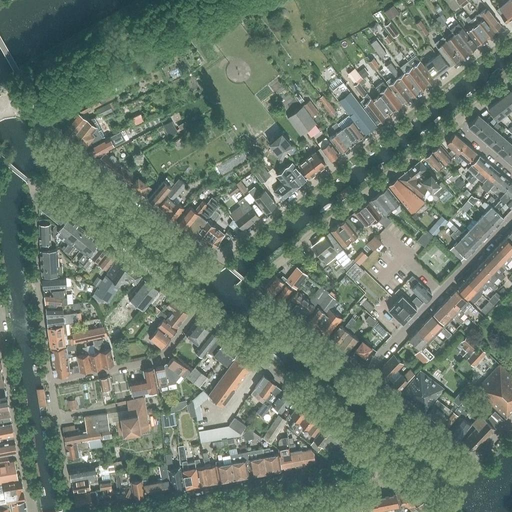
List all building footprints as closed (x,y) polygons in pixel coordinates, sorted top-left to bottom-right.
[(511,18),(511,0),(507,0),(496,10),(507,23),(511,18)] [(389,19),(399,11),(393,5),(384,12),(389,19)] [(483,18),(494,32),(502,26),(487,8),(479,13),(480,15),(480,14),(483,18)] [(471,20),(475,24),(486,38),(494,32),(483,18),(480,14),(480,15),(479,13),(471,19),(471,20)] [(444,22),(442,18),(440,15),(436,18),(442,27),(446,24),(444,22)] [(415,23),(420,30),(425,26),(420,19),(415,23)] [(486,38),(475,24),(471,20),(468,22),(471,27),(467,31),(478,45),(486,38)] [(457,22),(453,25),(454,27),(450,29),(452,32),(468,53),(477,46),(466,32),(465,32),(458,23),(457,22)] [(387,24),(382,28),(390,36),(394,31),(387,24)] [(429,33),(425,27),(420,30),(424,37),(429,33)] [(460,59),(468,53),(452,32),(444,38),(460,59)] [(438,47),(441,51),(452,65),(460,59),(444,38),(442,35),(437,39),(438,40),(435,43),(438,47)] [(386,53),(376,39),(371,43),(381,57),(386,53)] [(440,52),(424,65),(434,79),(451,66),(440,52)] [(426,85),(434,79),(424,65),(416,54),(408,61),(412,66),(426,85)] [(374,70),(379,67),(373,58),(368,62),(374,70)] [(408,61),(400,67),(404,72),(419,91),(426,85),(412,66),(408,61)] [(397,70),(391,62),(387,65),(395,76),(397,74),(397,70)] [(355,67),(361,79),(369,75),(363,63),(355,67)] [(404,72),(397,78),(411,97),(419,91),(404,72)] [(388,84),(389,84),(404,103),(411,97),(397,78),(394,81),(391,77),(389,75),(387,75),(384,78),(386,81),(388,84)] [(331,91),(338,99),(338,100),(349,114),(350,114),(365,133),(376,125),(343,82),(340,78),(339,78),(330,85),(329,86),(332,90),(331,91)] [(401,105),(391,91),(383,81),(375,87),(379,93),(393,111),(401,105)] [(386,117),(371,99),(358,82),(353,86),(364,98),(360,101),(378,123),(386,117)] [(83,113),(102,104),(107,101),(114,97),(110,89),(77,106),(83,113)] [(511,92),(511,91),(503,97),(511,107),(511,92)] [(386,117),(393,111),(379,93),(371,99),(386,117)] [(511,107),(503,97),(496,102),(505,115),(511,109),(511,107)] [(329,102),(324,106),(329,113),(334,109),(329,102)] [(496,102),(488,108),(498,121),(505,115),(496,102)] [(101,116),(113,110),(109,103),(97,109),(101,116)] [(300,135),(315,123),(302,106),(293,113),(287,117),(300,135)] [(62,131),(72,139),(87,119),(77,111),(74,116),(62,131)] [(353,143),(365,133),(350,114),(349,114),(338,123),(353,143)] [(468,126),(475,132),(485,121),(478,115),(468,126)] [(81,146),(86,140),(97,127),(95,122),(97,121),(95,117),(88,120),(87,119),(72,139),(81,146)] [(178,132),(172,121),(163,125),(169,137),(178,132)] [(493,127),(485,121),(475,132),(483,139),(493,127)] [(338,123),(337,122),(332,126),(337,132),(329,138),(341,152),(353,143),(338,123)] [(497,130),(501,126),(497,122),(493,127),(483,139),(490,145),(500,133),(497,130)] [(97,127),(86,140),(81,146),(86,149),(104,140),(106,138),(105,136),(102,137),(97,127)] [(126,140),(121,131),(106,138),(104,140),(86,149),(95,157),(126,140)] [(291,155),(297,150),(281,133),(269,143),(280,155),(286,150),(291,155)] [(446,143),(453,148),(458,153),(466,143),(455,133),(446,143)] [(507,139),(500,133),(490,145),(497,151),(507,139)] [(324,139),(318,143),(322,148),(321,148),(330,160),(339,154),(326,137),(324,139)] [(497,151),(504,157),(511,148),(511,143),(507,139),(497,151)] [(470,163),(479,154),(476,152),(466,143),(458,153),(455,155),(453,158),(458,163),(463,158),(468,162),(468,161),(470,163)] [(440,145),(432,151),(444,165),(445,164),(449,169),(451,167),(448,164),(447,165),(446,163),(452,158),(440,145)] [(315,151),(308,157),(318,170),(325,164),(315,151)] [(445,164),(444,165),(432,151),(425,157),(437,170),(441,167),(442,168),(441,168),(447,174),(449,176),(452,173),(450,171),(449,169),(445,164)] [(132,184),(141,192),(141,193),(148,198),(155,190),(148,185),(149,183),(138,175),(137,177),(115,161),(116,159),(116,157),(113,155),(111,155),(110,156),(106,153),(97,158),(131,185),(132,184)] [(480,155),(467,169),(472,173),(466,179),(469,182),(487,161),(480,155)] [(318,170),(308,157),(304,160),(298,165),(309,178),(318,170)] [(420,197),(428,188),(416,178),(427,169),(420,160),(398,178),(420,197)] [(486,177),(487,178),(495,169),(487,161),(469,182),(471,184),(477,177),(482,181),(486,177)] [(274,191),(281,199),(300,184),(306,179),(292,162),(276,174),(280,179),(275,184),(278,188),(274,191)] [(270,176),(262,166),(253,173),(261,183),(270,176)] [(491,189),(503,175),(495,169),(487,178),(483,182),(484,183),(481,186),(487,192),(487,191),(490,188),(491,189)] [(452,174),(452,173),(449,176),(448,178),(452,183),(460,175),(456,170),(452,174)] [(431,173),(422,180),(431,190),(439,184),(431,173)] [(510,182),(503,175),(491,189),(497,195),(501,190),(502,191),(510,182)] [(167,177),(155,190),(148,198),(156,205),(166,193),(174,184),(167,177)] [(159,206),(175,220),(182,210),(184,208),(178,203),(182,199),(178,195),(187,185),(179,178),(174,184),(166,193),(168,195),(159,206)] [(411,212),(425,201),(420,197),(398,178),(389,185),(411,212)] [(247,189),(240,181),(236,184),(243,192),(247,189)] [(511,194),(511,183),(510,182),(502,191),(498,196),(501,198),(505,202),(511,194)] [(231,195),(233,193),(238,190),(234,185),(227,190),(231,195)] [(393,208),(398,204),(400,202),(388,186),(371,199),(383,215),(387,212),(390,210),(393,208)] [(276,204),(276,203),(265,189),(260,193),(255,187),(249,191),(265,212),(276,204)] [(474,206),(479,199),(476,197),(475,198),(471,195),(469,197),(467,199),(471,203),(474,206)] [(177,221),(195,235),(207,220),(220,203),(212,197),(206,204),(202,200),(195,210),(189,206),(185,212),(182,210),(175,220),(177,221)] [(243,229),(259,217),(243,197),(238,201),(241,205),(231,213),(243,229)] [(59,224),(66,215),(45,199),(39,207),(59,224)] [(361,208),(355,212),(365,225),(371,220),(373,223),(377,220),(385,227),(391,220),(386,215),(385,217),(383,216),(383,215),(381,216),(369,201),(360,208),(361,208)] [(485,206),(486,205),(489,208),(484,214),(496,225),(504,217),(501,215),(497,211),(493,207),(488,203),(485,201),(483,205),(485,206)] [(224,219),(229,214),(221,207),(217,213),(224,219)] [(456,218),(463,210),(463,209),(460,207),(453,215),(456,218)] [(489,233),(496,225),(484,214),(483,213),(476,221),(489,233)] [(438,223),(443,227),(448,221),(443,216),(438,223)] [(62,241),(63,240),(76,223),(68,217),(59,227),(56,224),(53,227),(53,238),(57,238),(57,235),(61,239),(60,239),(62,241)] [(208,220),(207,220),(195,235),(203,241),(213,247),(226,231),(217,224),(217,223),(210,217),(208,220)] [(48,218),(40,219),(40,247),(51,247),(50,223),(48,223),(48,218)] [(239,227),(233,219),(229,225),(236,230),(239,227)] [(339,225),(331,231),(344,246),(358,235),(346,219),(339,225)] [(466,226),(469,229),(481,241),(489,233),(476,221),(473,219),(466,226)] [(65,252),(66,251),(84,229),(76,223),(63,240),(68,244),(68,245),(63,250),(65,252)] [(451,228),(454,231),(474,249),(481,241),(469,229),(468,230),(466,228),(462,232),(454,224),(451,228)] [(76,246),(81,250),(93,236),(84,229),(66,251),(70,254),(76,246)] [(450,234),(457,241),(449,249),(460,260),(465,255),(466,256),(474,249),(454,231),(450,234)] [(329,232),(312,246),(321,258),(322,257),(326,263),(335,256),(338,259),(344,267),(352,260),(329,232)] [(81,250),(85,253),(79,261),(84,265),(101,242),(100,243),(99,242),(99,241),(93,236),(81,250)] [(511,242),(507,237),(499,246),(509,255),(511,258),(511,242)] [(109,249),(101,242),(84,265),(83,266),(86,268),(94,259),(98,263),(109,249)] [(369,255),(373,251),(368,246),(364,250),(369,255)] [(420,258),(435,274),(444,266),(436,257),(440,253),(433,246),(420,258)] [(499,246),(491,254),(501,264),(509,255),(499,246)] [(40,250),(43,276),(63,274),(62,266),(59,266),(58,249),(40,250)] [(117,255),(109,249),(98,263),(106,269),(117,255)] [(491,254),(483,263),(493,272),(498,277),(501,280),(505,276),(497,268),(501,264),(491,254)] [(103,280),(98,287),(92,296),(102,303),(104,300),(109,302),(126,276),(133,282),(132,284),(134,285),(135,285),(142,276),(143,275),(118,257),(103,280)] [(493,272),(483,263),(475,271),(485,280),(488,284),(494,289),(497,286),(493,282),(498,277),(493,272)] [(265,288),(275,296),(283,302),(283,301),(292,290),(294,292),(296,290),(308,275),(297,267),(287,279),(283,276),(280,279),(275,275),(265,288)] [(488,284),(485,280),(475,271),(467,279),(480,292),(488,284)] [(63,274),(43,276),(44,289),(66,288),(66,274),(63,274)] [(431,293),(412,275),(409,279),(415,284),(411,288),(424,301),(431,293)] [(93,283),(98,287),(103,280),(97,276),(93,283)] [(144,277),(142,276),(135,285),(137,286),(132,292),(148,305),(150,302),(159,290),(160,290),(144,277)] [(459,288),(468,296),(475,303),(478,300),(475,297),(480,292),(467,279),(459,288)] [(283,301),(285,303),(286,305),(291,309),(293,309),(296,311),(296,313),(303,319),(318,302),(320,304),(329,293),(330,292),(322,287),(310,302),(309,301),(310,300),(298,291),(297,291),(296,290),(294,292),(292,290),(283,301)] [(67,304),(66,288),(44,289),(45,304),(62,305),(67,304)] [(159,290),(150,302),(155,305),(164,294),(159,290)] [(464,313),(468,309),(474,315),(478,311),(468,301),(456,290),(449,298),(464,313)] [(488,300),(493,304),(501,296),(496,292),(488,300)] [(320,304),(307,321),(315,327),(330,309),(337,300),(329,293),(320,304)] [(408,318),(416,309),(402,295),(388,309),(403,323),(408,317),(408,318)] [(412,301),(418,307),(422,303),(416,297),(412,301)] [(460,317),(464,313),(449,298),(441,306),(452,317),(456,320),(460,324),(463,321),(460,317)] [(171,310),(167,315),(168,315),(165,318),(176,327),(188,312),(178,304),(177,305),(171,299),(166,306),(171,310)] [(361,304),(370,312),(374,307),(365,299),(361,304)] [(481,309),(485,314),(494,305),(489,301),(481,309)] [(47,326),(48,326),(64,324),(65,323),(66,323),(78,322),(77,312),(63,314),(63,306),(46,306),(47,326)] [(449,320),(452,317),(441,306),(434,314),(453,332),(457,328),(449,320)] [(168,315),(167,315),(157,307),(153,312),(162,319),(157,326),(158,327),(149,338),(161,347),(170,336),(171,336),(177,328),(176,327),(165,318),(168,315)] [(330,309),(315,327),(317,329),(327,337),(327,336),(338,322),(342,318),(330,309)] [(377,321),(369,315),(365,320),(373,326),(377,321)] [(452,334),(432,315),(424,323),(436,334),(440,330),(448,338),(452,334)] [(340,324),(329,338),(337,344),(352,325),(356,320),(352,317),(344,327),(340,324)] [(188,336),(199,344),(194,350),(202,357),(219,337),(197,320),(177,346),(179,347),(184,341),(188,336)] [(378,322),(374,327),(378,331),(383,327),(378,322)] [(65,323),(64,324),(48,326),(50,346),(69,344),(69,345),(74,344),(74,343),(108,336),(104,326),(72,332),(73,338),(68,338),(67,335),(66,323),(65,323)] [(424,323),(417,330),(429,342),(432,338),(441,345),(444,342),(436,334),(424,323)] [(352,325),(337,344),(348,353),(359,339),(353,334),(356,329),(352,325)] [(467,335),(468,334),(472,330),(466,325),(462,330),(467,335)] [(424,346),(429,342),(417,330),(409,339),(430,358),(433,355),(424,346)] [(459,344),(470,355),(479,345),(468,334),(467,335),(459,344)] [(103,366),(114,364),(111,348),(105,349),(103,339),(97,340),(103,366)] [(350,354),(349,354),(364,366),(371,357),(376,350),(371,346),(362,339),(356,346),(356,345),(350,354)] [(92,369),(103,366),(97,340),(93,341),(95,352),(89,353),(92,369)] [(224,341),(214,355),(226,365),(237,351),(224,341)] [(73,366),(73,368),(74,372),(80,371),(92,369),(89,353),(87,346),(87,347),(86,343),(84,343),(85,347),(82,347),(84,354),(77,356),(79,365),(73,366)] [(69,345),(68,345),(67,346),(51,348),(52,360),(68,357),(67,351),(76,349),(75,345),(69,345)] [(479,345),(470,355),(467,359),(474,366),(487,352),(479,345)] [(418,351),(414,354),(424,363),(428,360),(418,351)] [(229,367),(208,394),(223,406),(251,367),(252,366),(252,365),(252,364),(252,363),(239,353),(229,367)] [(403,376),(397,370),(403,363),(394,354),(375,374),(389,385),(397,392),(415,373),(410,369),(403,376)] [(169,364),(167,366),(176,381),(181,375),(184,378),(190,371),(190,370),(187,367),(187,368),(174,356),(168,363),(169,364)] [(74,372),(73,368),(70,368),(68,357),(52,360),(54,375),(74,372)] [(511,411),(511,375),(499,364),(488,376),(476,389),(506,418),(511,411)] [(168,385),(177,383),(176,381),(167,366),(165,367),(164,365),(156,367),(159,384),(160,391),(169,389),(168,385)] [(195,366),(187,377),(200,387),(208,377),(195,366)] [(132,395),(158,390),(153,367),(144,369),(146,382),(138,384),(137,382),(130,383),(132,395)] [(420,370),(401,394),(425,413),(444,388),(447,383),(445,381),(442,386),(420,370)] [(251,393),(263,403),(276,384),(275,383),(274,382),(274,380),(273,379),(271,379),(268,377),(264,375),(251,393)] [(100,378),(102,390),(110,388),(108,377),(100,378)] [(276,384),(263,403),(256,412),(262,416),(270,407),(272,404),(282,412),(294,396),(287,391),(287,389),(286,388),(284,389),(280,386),(279,386),(278,384),(277,385),(276,384)] [(100,392),(92,394),(94,403),(102,402),(100,392)] [(121,419),(123,434),(150,430),(148,416),(147,411),(145,396),(129,400),(131,414),(124,415),(124,414),(119,415),(120,419),(121,419)] [(0,422),(12,420),(7,398),(6,398),(0,399),(0,422)] [(454,411),(453,410),(437,399),(426,414),(441,425),(447,429),(459,415),(454,411)] [(467,404),(462,401),(454,411),(459,415),(460,416),(448,431),(460,439),(471,424),(468,422),(463,418),(468,412),(464,408),(467,404)] [(305,406),(304,405),(302,403),(300,403),(299,402),(290,415),(296,419),(289,427),(293,431),(297,426),(296,426),(299,422),(309,410),(305,406)] [(309,410),(299,422),(296,426),(297,426),(300,429),(303,425),(308,429),(318,417),(317,416),(316,415),(314,413),(313,413),(309,410)] [(174,412),(161,413),(163,426),(175,424),(174,412)] [(493,413),(486,421),(495,429),(502,422),(493,413)] [(107,414),(104,414),(85,417),(86,429),(78,431),(78,428),(75,428),(74,426),(63,428),(65,443),(89,440),(100,438),(101,438),(102,437),(111,436),(110,431),(112,430),(111,427),(110,427),(108,419),(107,414)] [(263,438),(271,443),(287,420),(279,414),(263,438)] [(463,441),(475,450),(495,429),(486,421),(479,415),(472,423),(476,427),(463,441)] [(229,425),(230,426),(199,431),(201,443),(212,441),(213,447),(223,445),(222,440),(241,436),(244,433),(245,430),(248,427),(234,417),(229,425)] [(0,422),(0,435),(13,433),(14,433),(12,420),(0,422)] [(315,422),(308,432),(314,436),(321,426),(315,422)] [(352,442),(351,442),(337,431),(334,429),(334,428),(328,423),(314,440),(322,447),(324,449),(331,440),(341,448),(338,451),(345,457),(350,456),(357,447),(352,442)] [(0,455),(8,454),(17,452),(15,440),(14,440),(13,433),(0,435),(0,455)] [(286,468),(288,467),(291,467),(293,466),(290,450),(289,447),(288,437),(280,439),(278,441),(278,444),(279,446),(281,447),(281,448),(278,448),(279,452),(280,452),(283,469),(286,468)] [(288,437),(289,447),(290,450),(293,466),(299,465),(302,465),(304,464),(301,448),(300,448),(296,449),(295,443),(293,444),(292,441),(293,441),(292,438),(288,438),(288,437)] [(100,438),(89,440),(90,448),(101,446),(100,438)] [(315,457),(313,450),(311,447),(307,448),(307,444),(299,438),(298,438),(300,448),(301,448),(304,464),(316,462),(316,461),(316,458),(315,457)] [(78,450),(90,448),(89,440),(65,443),(68,459),(79,456),(78,450)] [(322,447),(314,440),(310,445),(318,451),(322,447)] [(186,487),(200,484),(196,466),(188,468),(187,460),(185,460),(183,445),(178,446),(180,464),(182,464),(183,469),(186,487)] [(274,454),(273,449),(270,449),(270,447),(262,449),(263,451),(267,471),(282,469),(279,453),(274,454)] [(247,451),(230,454),(231,462),(234,478),(250,475),(247,459),(248,459),(247,451)] [(256,457),(248,459),(251,474),(267,471),(263,451),(255,452),(256,457)] [(203,453),(205,466),(208,483),(219,481),(216,464),(211,465),(209,457),(208,457),(208,452),(203,453)] [(0,483),(18,480),(14,461),(9,462),(8,454),(0,455),(0,483)] [(181,471),(180,466),(172,468),(172,466),(173,465),(171,454),(166,454),(169,473),(171,489),(174,489),(182,487),(184,487),(182,471),(181,471)] [(200,484),(208,483),(205,466),(201,467),(200,459),(194,459),(196,466),(200,484)] [(219,481),(234,478),(231,462),(222,463),(221,460),(216,461),(216,464),(219,481)] [(143,484),(145,495),(170,490),(168,479),(169,479),(166,464),(160,466),(162,478),(157,478),(158,481),(143,484)] [(95,466),(70,470),(72,481),(97,477),(95,466)] [(127,472),(119,474),(121,487),(129,485),(127,472)] [(117,489),(113,490),(115,500),(131,496),(130,487),(122,488),(121,487),(119,474),(116,475),(117,480),(115,480),(117,489)] [(98,482),(97,477),(72,481),(74,492),(90,489),(89,483),(98,482)] [(110,479),(99,481),(101,490),(107,489),(112,488),(110,479)] [(145,494),(142,479),(131,481),(134,496),(145,494)] [(0,493),(23,490),(21,480),(0,483),(0,493)] [(0,504),(7,503),(14,501),(25,500),(23,490),(0,493),(0,504)] [(76,506),(99,502),(97,490),(74,494),(76,506)] [(406,504),(409,506),(425,501),(411,490),(396,493),(400,505),(406,504)] [(396,493),(370,498),(373,511),(379,511),(380,511),(395,508),(394,506),(395,506),(399,505),(396,493)] [(373,511),(370,498),(369,498),(350,502),(352,511),(373,511)] [(27,511),(25,500),(14,501),(15,506),(12,507),(13,511),(27,511)] [(349,511),(347,502),(347,501),(338,503),(339,511),(349,511)] [(427,511),(433,507),(425,501),(409,506),(411,510),(412,511),(427,511)] [(0,504),(0,511),(8,511),(7,503),(0,504)] [(339,511),(338,503),(329,505),(330,511),(339,511)]
